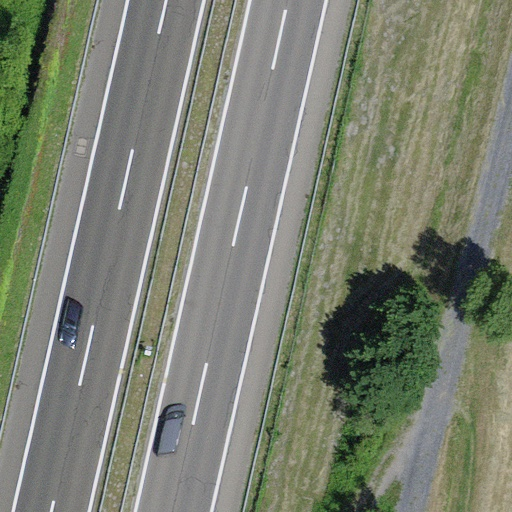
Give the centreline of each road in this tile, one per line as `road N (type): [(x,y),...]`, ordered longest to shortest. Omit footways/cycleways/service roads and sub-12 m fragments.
road 1 (motorway): [(167,0),(52,511)]
road 2 (motorway): [(174,511),(289,0)]
road 3 (track): [(427,511),(511,149)]
